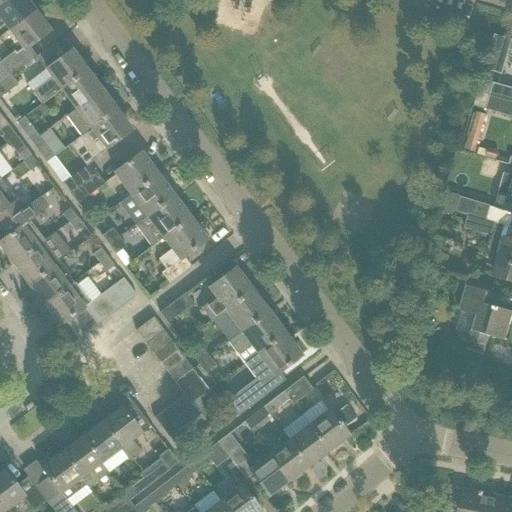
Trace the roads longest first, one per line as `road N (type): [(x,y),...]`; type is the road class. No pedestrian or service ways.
road 1 (unclassified): [(413,437),(86,0)]
road 2 (residential): [(0,312),(31,372),(28,394),(0,414)]
